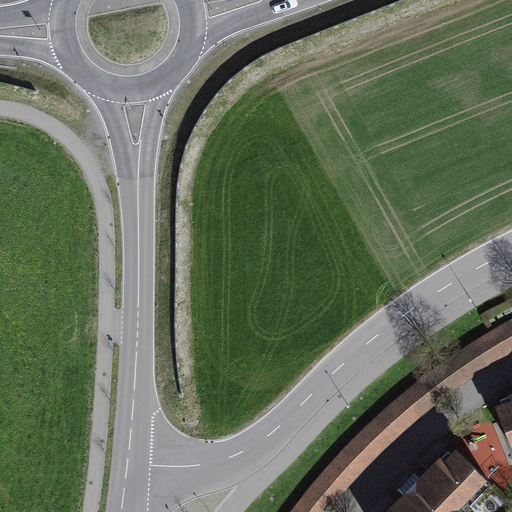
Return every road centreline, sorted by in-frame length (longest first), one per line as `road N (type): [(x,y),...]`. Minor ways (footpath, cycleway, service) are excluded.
road 1 (residential): [(128,467),(243,453),(401,317),(511,249)]
road 2 (tertiary): [(131,83),(137,319),(128,467)]
